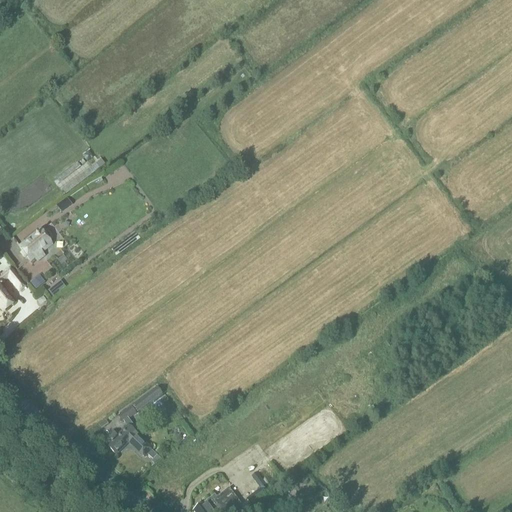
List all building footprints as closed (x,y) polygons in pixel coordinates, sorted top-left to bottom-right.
[(42,235),(40,232),(19,248),(30,261),(34,258),(37,262),(44,257),(41,253),(50,245),(48,242),(51,240),(52,237),(48,232),(45,232),(42,235)] [(0,307),(5,313),(14,305),(0,288),(0,286),(2,285),(1,285),(8,279),(11,282),(12,282),(20,291),(25,287),(10,268),(0,276),(0,307)] [(58,294),(53,287),(46,293),(51,300),(58,294)] [(158,388),(133,406),(138,413),(162,395),(158,388)] [(128,427),(108,447),(115,454),(127,443),(142,458),(144,457),(145,459),(148,456),(152,460),(152,461),(157,456),(157,455),(151,450),(150,450),(138,438),(139,437),(134,431),(136,429),(129,419),(136,413),(132,407),(119,417),(123,423),(124,422),(128,427)] [(253,478),(259,486),(261,489),(247,500),(251,505),(267,492),(263,487),(266,485),(263,482),(257,474),(253,478)] [(216,496),(209,501),(217,511),(240,511),(244,510),(229,490),(218,499),(216,496)] [(217,511),(209,501),(195,511),(217,511)]
